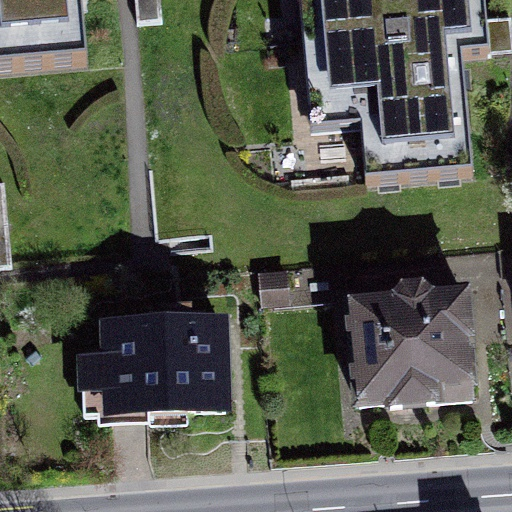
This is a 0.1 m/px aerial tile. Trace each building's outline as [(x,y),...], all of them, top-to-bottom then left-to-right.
[(0,0),(0,73),(81,65),(73,0),(0,0)] [(157,0),(135,0),(135,21),(157,22),(157,0)] [(374,138),(376,185),(464,181),(459,68),(485,67),(482,0),(297,0),(302,141),(374,138)] [(0,190),(0,265),(15,262),(0,190)] [(389,315),(342,319),(345,410),(378,407),(378,413),(467,406),(460,311),(422,313),(417,303),(394,305),(389,315)] [(216,328),(106,331),(109,425),(219,422),(216,328)]
